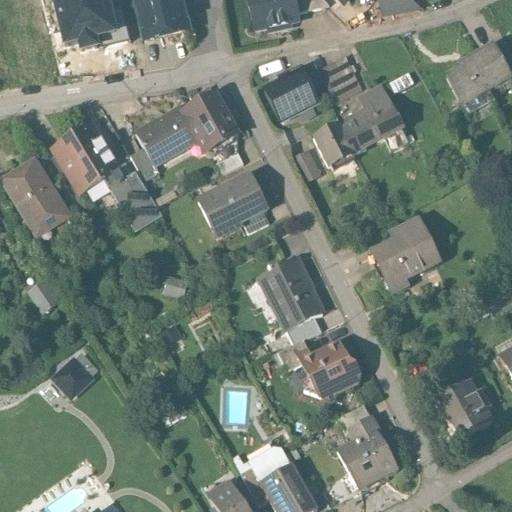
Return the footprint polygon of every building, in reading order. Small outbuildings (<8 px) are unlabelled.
[(104,0),(54,0),(66,52),(114,40),(110,22),(104,0)] [(137,0),(140,11),(175,2),(174,0),(137,0)] [(260,0),(258,4),(249,7),(255,35),(269,32),(270,34),(288,30),(287,28),(298,25),(292,0),(260,0)] [(405,0),(377,0),(382,22),(419,14),(405,0)] [(180,1),(175,2),(140,11),(136,12),(144,47),(185,37),(183,30),(187,29),(180,1)] [(122,19),(110,22),(114,40),(116,47),(128,44),(122,19)] [(473,68),(448,82),(462,108),(511,82),(493,50),(470,62),(473,68)] [(344,63),(319,76),(335,108),(360,95),(344,63)] [(300,79),(310,100),(320,95),(309,74),(300,79)] [(314,108),(310,100),(300,79),(268,95),(282,124),(314,108)] [(402,135),(380,92),(360,103),(366,115),(341,127),(344,132),(341,134),(354,159),(402,135)] [(183,119),(198,146),(205,158),(237,140),(216,102),(183,119)] [(180,114),(134,141),(152,172),(198,146),(183,119),(180,114)] [(329,172),(354,159),(341,134),(339,130),(314,143),(329,172)] [(93,136),(53,160),(79,202),(105,187),(136,238),(160,223),(135,184),(125,190),(118,179),(119,178),(93,136)] [(65,215),(35,169),(33,170),(35,174),(19,184),(17,180),(2,189),(32,236),(65,215)] [(268,216),(251,182),(201,207),(218,241),(268,216)] [(440,266),(419,226),(403,234),(407,242),(374,259),(390,291),(440,266)] [(307,286),(296,266),(260,284),(272,307),(277,304),(284,317),(278,320),(288,338),(324,319),(312,296),(315,294),(310,285),(307,286)] [(349,371),(339,350),(311,363),(312,364),(304,369),(310,382),(305,397),(334,406),(338,393),(343,391),(348,393),(356,389),(358,380),(355,373),(349,371)] [(511,352),(501,358),(511,378),(511,352)] [(92,387),(75,366),(51,386),(68,407),(92,387)] [(469,385),(440,403),(456,430),(448,435),(456,448),(493,426),(485,412),(490,410),(484,400),(479,402),(469,385)] [(399,467),(373,423),(350,436),(354,443),(335,455),(357,492),(399,467)] [(253,467),(265,486),(288,473),(277,453),(253,467)] [(265,486),(253,467),(239,476),(244,483),(254,501),(259,509),(269,503),(260,489),(265,486)] [(288,473),(265,486),(260,489),(269,503),(274,511),(312,511),(317,509),(312,503),(302,486),(292,470),(288,473)] [(312,481),(302,486),(312,503),(322,497),(312,481)] [(244,483),(229,492),(240,510),(254,501),(244,483)] [(226,488),(206,500),(213,511),(241,511),(240,510),(229,492),(226,488)]
